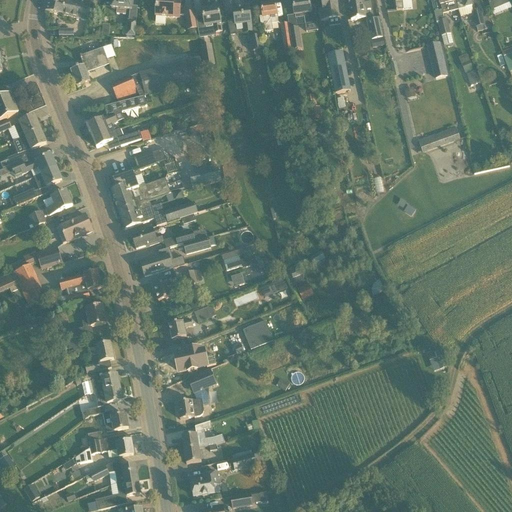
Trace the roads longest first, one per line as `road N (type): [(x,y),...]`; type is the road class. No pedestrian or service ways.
road 1 (tertiary): [(166,511),(129,310),(84,165),(38,56),(36,0)]
road 2 (track): [(511,310),(463,346),(444,405),(422,431),(306,511)]
